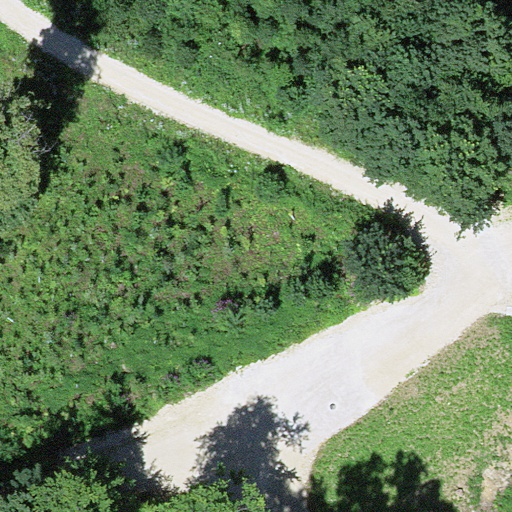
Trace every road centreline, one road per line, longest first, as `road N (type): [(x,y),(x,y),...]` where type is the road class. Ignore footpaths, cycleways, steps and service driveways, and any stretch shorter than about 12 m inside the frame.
road 1 (track): [(0,13),(76,65),(504,259)]
road 2 (track): [(344,389),(0,500)]
road 3 (track): [(511,252),(344,389),(294,454),(283,511)]
